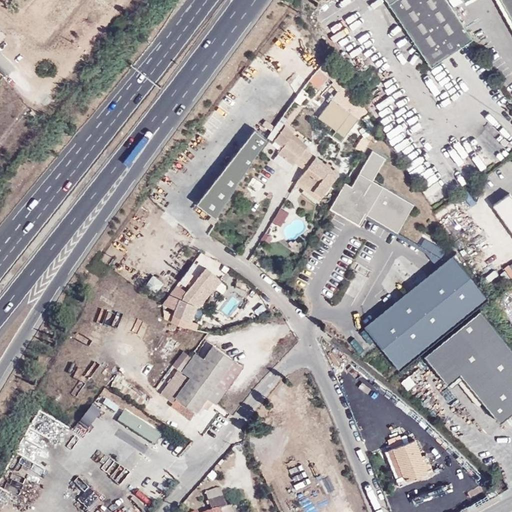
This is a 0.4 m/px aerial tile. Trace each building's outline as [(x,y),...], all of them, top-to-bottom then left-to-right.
[(385,0),(386,1),(428,65),(470,37),(445,0),(385,0)] [(511,0),(460,0),(461,0),(460,0),(497,0),(511,27),(511,0)] [(323,73),(312,84),(318,89),(328,78),(323,73)] [(337,129),(345,135),(358,118),(350,112),(337,129)] [(269,137),(256,126),(199,201),(218,215),(269,137)] [(279,153),(294,164),(295,162),(305,149),(290,138),(294,132),(285,126),(275,140),(283,147),(279,153)] [(312,162),(316,157),(305,149),(295,162),(306,170),(309,166),(312,162)] [(344,181),(328,207),(359,225),(366,213),(397,231),(414,203),(383,185),(372,179),(378,170),(385,157),(372,149),(351,184),(344,181)] [(326,174),(312,162),(309,166),(323,177),(326,174)] [(323,177),(309,166),(306,170),(297,182),(307,189),(309,186),(321,196),(334,178),(327,172),(326,174),(323,177)] [(511,195),(509,192),(493,204),(495,207),(511,230),(511,195)] [(281,228),(289,214),(279,209),(272,223),(281,228)] [(442,262),(363,324),(397,367),(486,297),(452,254),(442,262)] [(222,279),(206,267),(183,298),(181,297),(175,311),(190,318),(195,305),(200,307),(214,287),(221,291),(225,285),(220,282),(222,279)] [(157,292),(163,284),(153,276),(147,285),(157,292)] [(505,416),(511,411),(511,346),(481,308),(425,353),(449,383),(462,373),(497,416),(501,412),(505,416)] [(241,366),(213,345),(191,376),(211,391),(208,397),(215,402),(241,366)] [(184,350),(174,362),(181,368),(190,355),(184,350)] [(183,369),(192,357),(190,355),(181,368),(183,369)] [(422,356),(417,361),(426,371),(431,367),(422,356)] [(416,383),(410,375),(402,381),(408,389),(416,383)] [(208,397),(211,391),(191,376),(176,397),(197,411),(208,397)] [(438,405),(434,410),(451,426),(456,421),(438,405)] [(125,408),(117,421),(155,446),(163,433),(125,408)] [(505,416),(501,412),(497,416),(501,420),(505,416)] [(429,474),(415,438),(388,449),(402,484),(429,474)] [(87,511),(92,511),(102,504),(89,491),(78,502),(87,511)] [(220,511),(220,509),(226,507),(222,495),(208,500),(211,510),(204,511),(197,511),(193,511),(220,511)]
